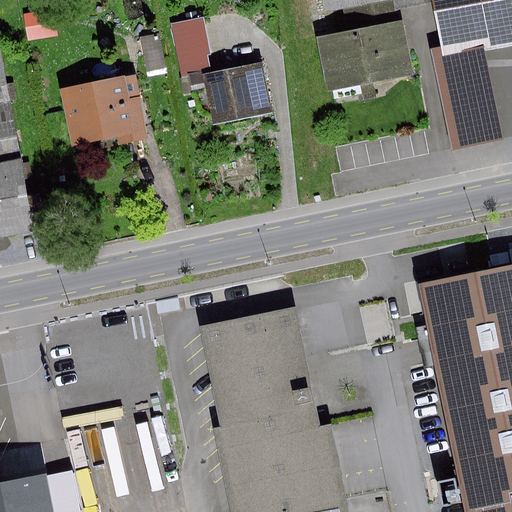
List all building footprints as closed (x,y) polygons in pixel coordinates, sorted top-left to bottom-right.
[(328,0),(330,10),(387,0),(328,0)] [(416,21),(438,15),(435,0),(404,0),(404,23),(416,21)] [(511,0),(435,0),(438,15),(443,47),(430,50),(452,143),(494,137),(479,49),(511,41),(511,0)] [(56,10),(27,14),(31,41),(60,36),(56,10)] [(207,16),(173,24),(184,76),(215,70),(211,55),(215,54),(213,41),(207,16)] [(404,23),(312,43),(322,94),(415,74),(404,23)] [(0,169),(26,164),(0,35),(0,169)] [(160,35),(139,39),(143,59),(147,58),(149,75),(166,72),(160,35)] [(264,64),(208,74),(217,122),(273,111),(264,64)] [(141,73),(65,86),(75,144),(123,136),(124,145),(152,140),(141,73)] [(0,240),(40,232),(26,164),(0,169),(0,240)] [(466,511),(511,511),(511,263),(419,282),(466,511)] [(296,309),(199,327),(216,425),(281,412),(284,431),(317,425),(296,309)] [(281,412),(216,425),(211,425),(228,511),(291,511),(344,501),(328,423),(317,425),(284,431),(281,412)] [(6,485),(0,485),(0,511),(65,511),(57,474),(6,485)] [(346,511),(344,501),(291,511),(346,511)]
